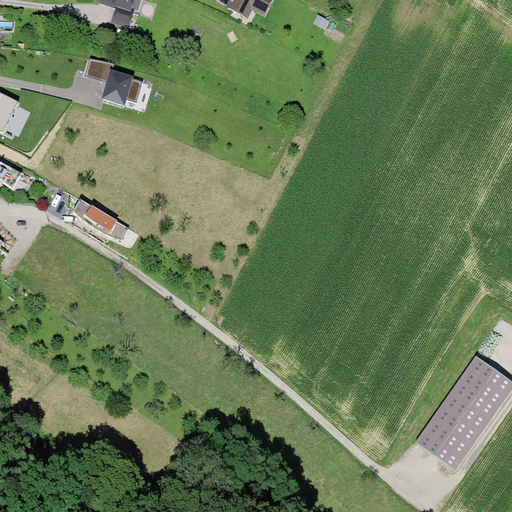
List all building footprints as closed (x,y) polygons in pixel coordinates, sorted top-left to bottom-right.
[(101,0),(101,3),(119,8),(114,22),(129,27),(134,12),(128,10),(131,0),(101,0)] [(233,0),(229,8),(247,17),(252,8),(265,14),(272,0),(233,0)] [(317,16),(314,21),(324,27),(327,21),(317,16)] [(134,75),(110,68),(101,99),(125,106),(127,98),(136,100),(141,81),(133,79),(134,75)] [(0,127),(3,129),(18,101),(0,91),(0,127)] [(0,162),(22,174),(24,169),(0,156),(0,162)] [(0,180),(1,181),(14,190),(22,174),(0,162),(0,180)] [(128,227),(80,199),(74,210),(86,223),(96,229),(109,235),(121,239),(128,227)] [(511,382),(477,358),(416,443),(455,471),(511,389),(511,382)]
